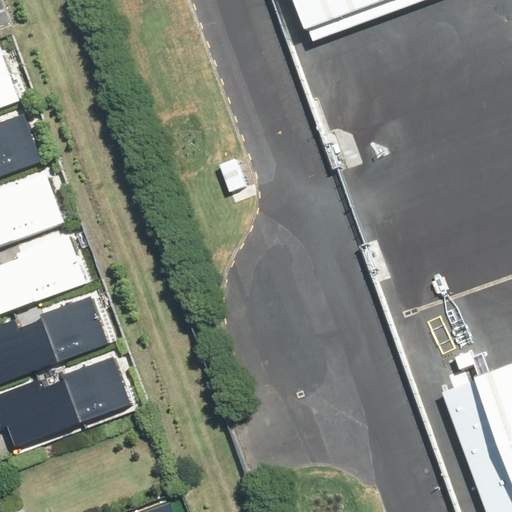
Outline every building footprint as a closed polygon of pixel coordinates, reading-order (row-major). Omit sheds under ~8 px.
[(292,0),(307,40),(419,0),(292,0)] [(0,108),(22,100),(6,57),(0,58),(0,108)] [(0,177),(42,162),(26,119),(0,128),(0,177)] [(0,247),(64,225),(48,181),(0,198),(0,247)] [(0,316),(90,284),(74,240),(1,267),(0,264),(0,316)] [(0,327),(0,385),(112,346),(96,302),(22,329),(19,320),(0,327)] [(0,391),(0,408),(5,422),(12,419),(20,443),(133,402),(117,359),(43,385),(40,377),(0,391)] [(511,511),(511,365),(444,390),(488,511),(511,511)]
